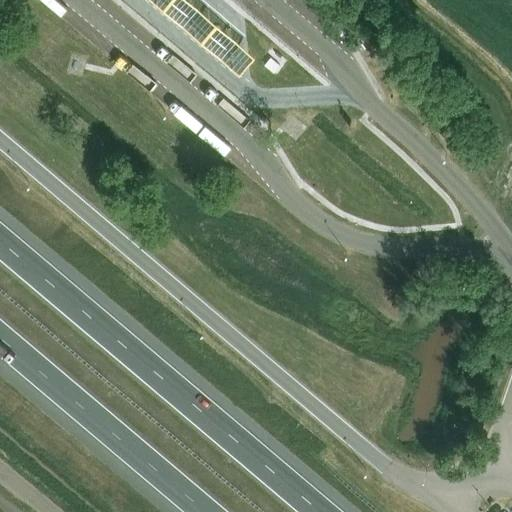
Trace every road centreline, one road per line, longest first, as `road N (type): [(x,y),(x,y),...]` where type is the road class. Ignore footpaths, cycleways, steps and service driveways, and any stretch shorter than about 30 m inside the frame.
road 1 (motorway): [(319,511),(0,241)]
road 2 (motorway): [(0,347),(192,511)]
